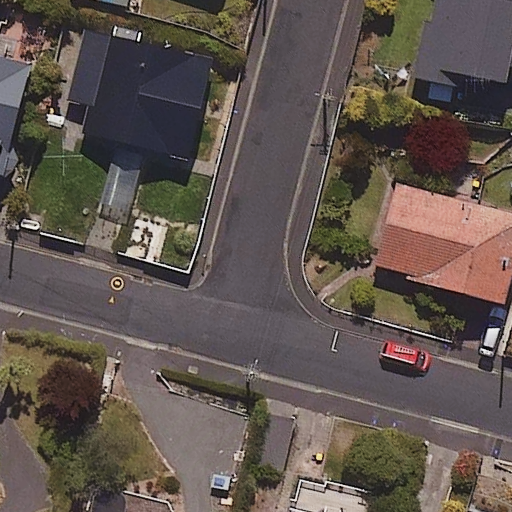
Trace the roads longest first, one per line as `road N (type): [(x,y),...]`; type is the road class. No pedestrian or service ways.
road 1 (residential): [(236,330),(317,0)]
road 2 (tertiary): [(511,403),(236,330)]
road 3 (tertiary): [(236,330),(0,268)]
